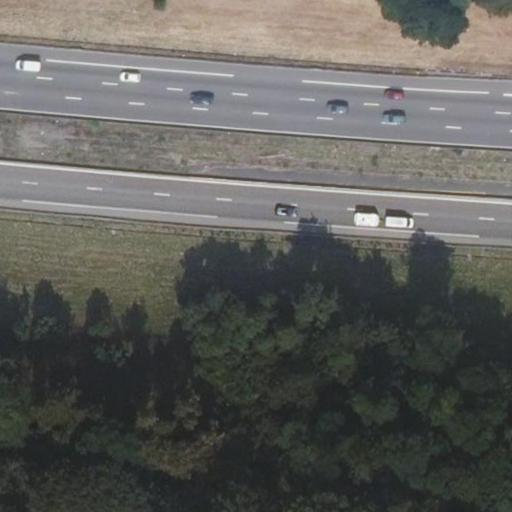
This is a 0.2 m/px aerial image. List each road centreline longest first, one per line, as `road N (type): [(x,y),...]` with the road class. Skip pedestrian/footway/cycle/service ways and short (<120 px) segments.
road 1 (trunk): [(511,119),(0,77)]
road 2 (trunk): [(0,184),(511,223)]
